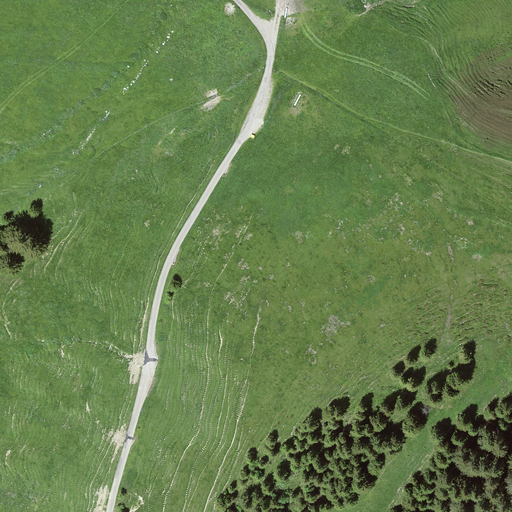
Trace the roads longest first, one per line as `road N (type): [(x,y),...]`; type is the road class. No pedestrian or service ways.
road 1 (unclassified): [(109,511),(145,383),(161,284),(243,141),(269,68),(260,25),(235,0)]
road 2 (track): [(270,47),(269,68),(389,133),(430,137),(511,164)]
road 3 (track): [(0,111),(125,0)]
